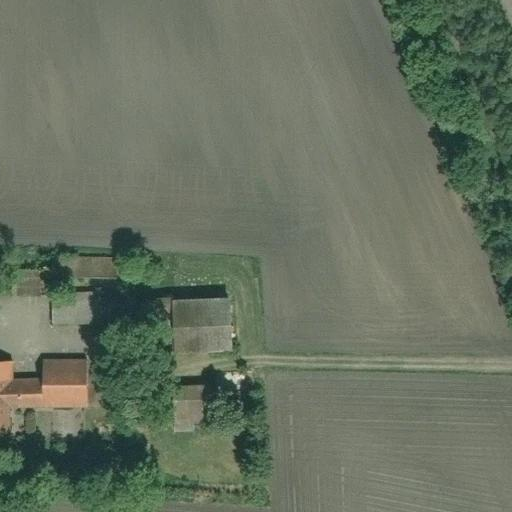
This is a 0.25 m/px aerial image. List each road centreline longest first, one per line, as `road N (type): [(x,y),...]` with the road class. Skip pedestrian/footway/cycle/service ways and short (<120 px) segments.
road 1 (track): [(247,358),(511,370)]
road 2 (track): [(511,143),(448,0)]
